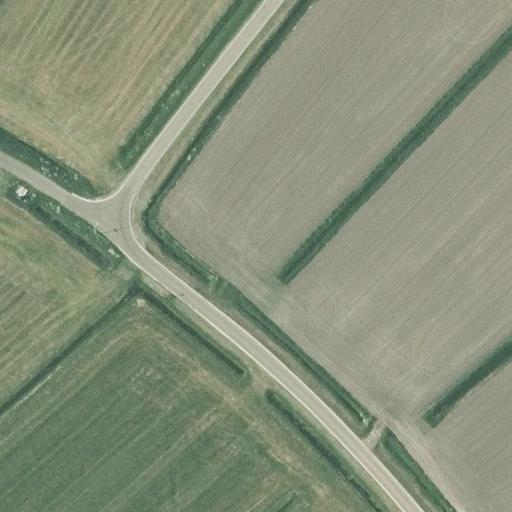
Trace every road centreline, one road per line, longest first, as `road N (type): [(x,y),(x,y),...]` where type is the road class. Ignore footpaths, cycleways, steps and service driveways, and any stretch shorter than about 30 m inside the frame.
road 1 (tertiary): [(410,511),(304,397),(101,225)]
road 2 (tertiary): [(101,225),(275,0)]
